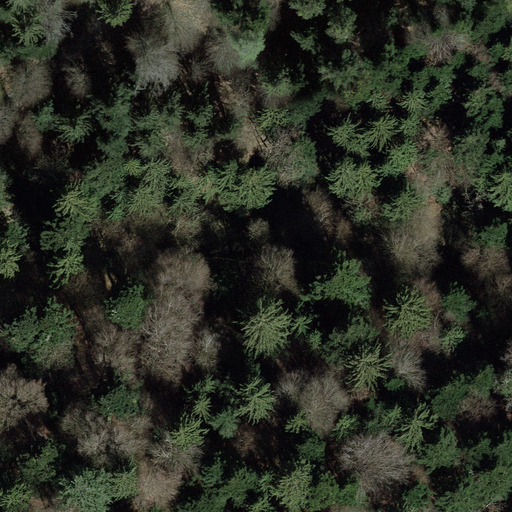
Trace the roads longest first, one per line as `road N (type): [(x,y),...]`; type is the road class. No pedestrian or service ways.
road 1 (track): [(111,0),(92,32),(0,113)]
road 2 (track): [(0,391),(56,460),(78,511)]
